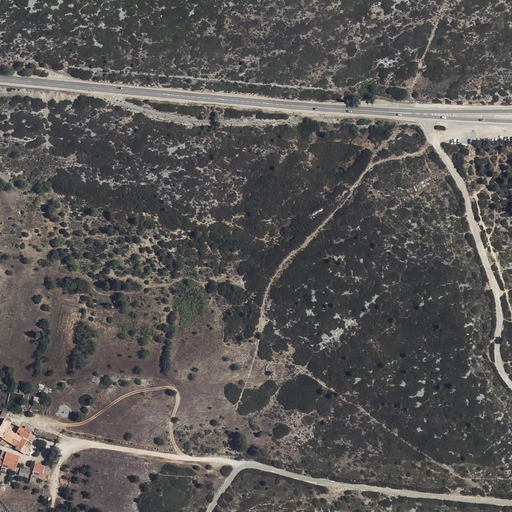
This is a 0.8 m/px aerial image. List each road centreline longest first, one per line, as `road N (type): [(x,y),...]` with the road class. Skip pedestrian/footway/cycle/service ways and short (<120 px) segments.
road 1 (primary): [(428,114),(0,79)]
road 2 (track): [(188,458),(170,431),(178,393),(155,377),(104,370),(54,405)]
